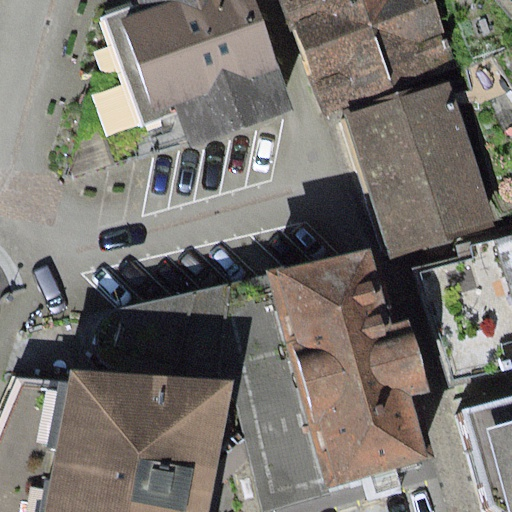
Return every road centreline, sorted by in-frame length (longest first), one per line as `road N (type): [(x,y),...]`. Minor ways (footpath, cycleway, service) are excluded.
road 1 (residential): [(0,178),(64,253),(330,194)]
road 2 (residential): [(466,511),(440,411),(391,287),(330,194)]
road 3 (residential): [(330,194),(255,0)]
road 4 (residential): [(26,0),(0,123)]
